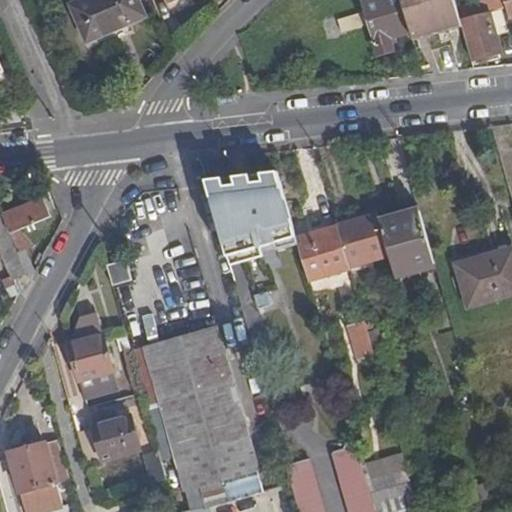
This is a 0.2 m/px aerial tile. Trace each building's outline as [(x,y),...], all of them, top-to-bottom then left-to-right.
[(136,0),(81,0),(71,4),(86,43),(144,18),(136,0)] [(392,39),(413,33),(403,0),(365,0),(361,1),(362,6),(368,25),(370,24),(379,57),(394,52),(392,39)] [(414,40),(463,26),(460,19),(455,0),(403,0),(413,33),(414,40)] [(511,0),(503,0),(506,7),(508,16),(511,15),(511,0)] [(332,35),(368,25),(362,6),(327,16),(332,35)] [(490,23),(487,12),(460,19),(463,26),(472,60),(502,52),(493,21),(490,23)] [(277,171),(206,178),(230,263),(262,255),(260,245),(269,243),(270,247),(297,240),(277,171)] [(46,198),(5,217),(13,235),(26,229),(54,217),(46,198)] [(410,260),(431,254),(418,207),(379,219),(390,256),(392,262),(409,257),(410,260)] [(0,244),(16,279),(30,272),(23,256),(13,235),(5,217),(1,208),(0,208),(0,244)] [(350,267),(390,256),(379,219),(379,215),(339,227),(350,267)] [(309,283),(352,272),(350,267),(339,227),(297,240),(309,283)] [(35,250),(26,229),(13,235),(23,256),(30,252),(35,250)] [(511,249),(456,265),(468,308),(511,295),(511,249)] [(39,271),(30,252),(23,256),(30,272),(31,274),(39,271)] [(127,259),(108,263),(113,283),(132,277),(127,259)] [(268,290),(254,294),(258,307),(271,303),(268,290)] [(84,318),(71,343),(104,334),(98,315),(84,318)] [(359,360),(375,355),(365,321),(348,325),(359,360)] [(217,328),(148,347),(178,456),(163,461),(178,511),(262,489),(217,328)] [(104,334),(71,343),(81,379),(114,370),(104,334)] [(148,347),(133,351),(163,461),(178,456),(148,347)] [(114,370),(81,379),(86,396),(118,387),(114,370)] [(131,416),(93,426),(102,459),(140,448),(131,416)] [(66,511),(60,485),(71,482),(60,439),(13,452),(28,511),(66,511)] [(334,451),(350,511),(374,511),(369,494),(355,445),(334,451)] [(323,511),(309,458),(286,465),(299,511),(323,511)] [(374,511),(420,511),(412,482),(369,494),(374,511)]
